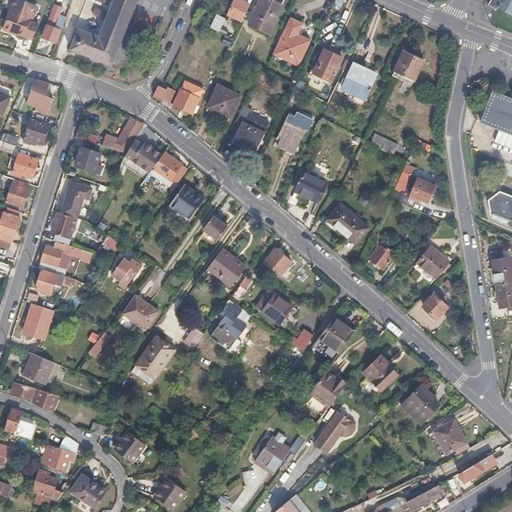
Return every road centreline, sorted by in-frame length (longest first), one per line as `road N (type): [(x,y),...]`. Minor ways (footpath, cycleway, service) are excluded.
road 1 (residential): [(484,396),(134,102)]
road 2 (residential): [(484,396),(491,382),(453,124),(473,31)]
road 3 (residential): [(82,83),(0,341)]
road 4 (residential): [(115,511),(124,498),(111,466),(64,425),(0,396)]
road 5 (residential): [(134,102),(165,69),(197,0)]
